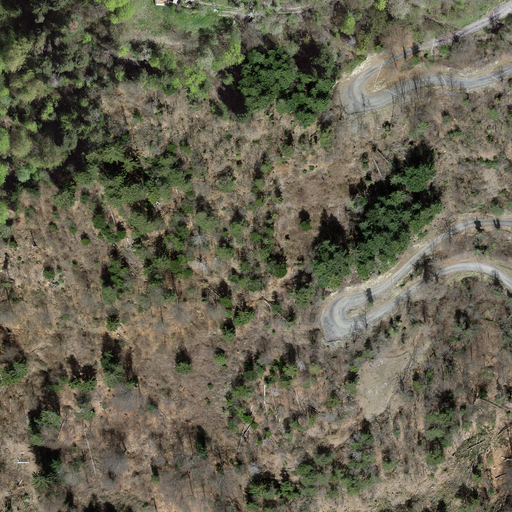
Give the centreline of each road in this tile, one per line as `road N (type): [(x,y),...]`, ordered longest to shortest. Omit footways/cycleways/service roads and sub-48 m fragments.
road 1 (track): [(511,221),(458,226),(405,272),(337,304),(333,316),(341,329),(362,326),(457,269),(511,285)]
road 2 (track): [(511,9),(375,68),(356,88),(370,103),(426,81),(478,84),(511,73)]
